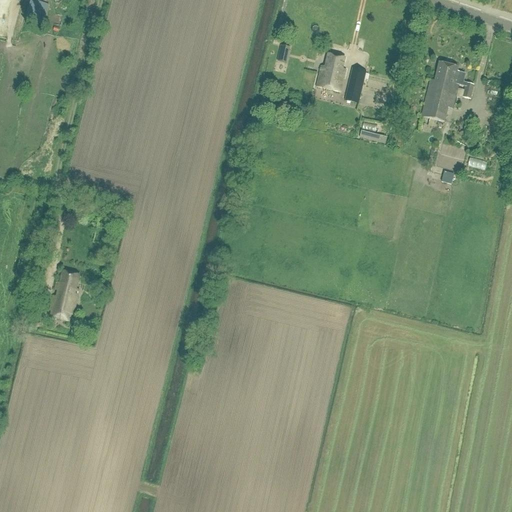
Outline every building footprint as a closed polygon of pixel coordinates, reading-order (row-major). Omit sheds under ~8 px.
[(316,88),(340,94),(345,71),(342,70),(345,59),(328,55),(325,68),(321,67),(316,88)] [(470,101),(473,86),(463,84),(465,75),(457,73),(458,69),(439,64),(434,82),(430,81),(421,118),(444,124),(448,109),(452,110),(458,86),(465,88),(462,99),(470,101)] [(348,84),(363,88),(366,73),(352,69),(348,84)] [(379,89),(383,77),(374,74),(371,87),(379,89)] [(363,88),(348,84),(344,102),(359,105),(363,88)] [(447,176),(449,170),(437,166),(435,173),(447,176)] [(75,290),(79,276),(62,272),(59,284),(56,284),(54,291),(58,292),(56,298),(53,297),(50,312),(51,312),(49,318),(68,323),(70,316),(73,316),(78,291),(75,290)]
